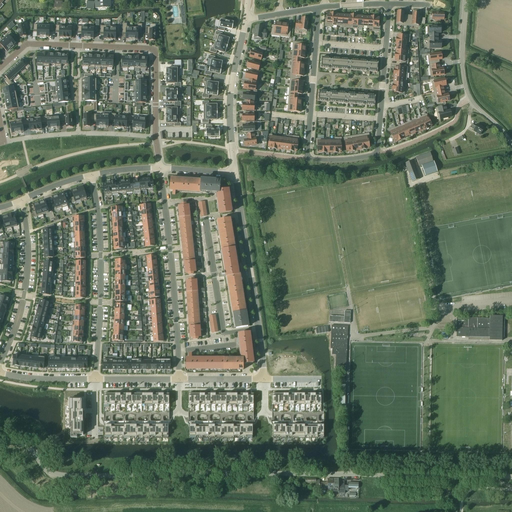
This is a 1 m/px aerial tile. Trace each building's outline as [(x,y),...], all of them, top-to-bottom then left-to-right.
[(94,0),(95,8),(111,7),(110,0),(94,0)] [(397,12),(396,25),(407,26),(408,16),(403,16),(403,12),(397,12)] [(443,15),(443,14),(436,13),(437,12),(432,12),(432,20),(435,20),(435,22),(440,22),(440,20),(443,20),(443,19),(444,19),(444,15),(443,15)] [(408,16),(407,26),(418,27),(419,14),(413,13),(412,16),(408,16)] [(301,22),(296,21),(295,31),(306,32),(308,19),(301,19),(301,22)] [(218,27),(217,31),(224,32),(224,28),(232,29),(233,22),(229,22),(229,20),(226,20),(225,21),(220,20),(219,27),(218,27)] [(23,24),(17,26),(18,30),(18,34),(19,34),(20,38),(26,36),(25,30),(28,29),(27,22),(23,23),(23,24)] [(122,23),(122,33),(126,34),(125,40),(128,40),(128,41),(132,41),(132,27),(127,26),(127,24),(122,23)] [(280,36),(282,23),(278,23),(278,24),(275,23),(275,26),(272,26),(271,35),(280,36)] [(287,28),(288,25),(285,25),(285,24),(282,23),(280,36),(289,37),(290,28),(287,28)] [(132,27),(132,41),(135,41),(135,40),(137,40),(138,34),(141,34),(142,24),(137,24),(137,27),(132,27)] [(33,25),(33,30),(37,31),(37,37),(39,37),(39,38),(43,38),(43,26),(43,25),(33,25)] [(43,26),(43,38),(46,38),(46,37),(49,37),(49,31),(53,31),(53,25),(48,25),(48,26),(43,26)] [(56,25),(55,31),(59,31),(59,38),(61,38),(61,39),(65,39),(66,26),(56,25)] [(66,26),(65,39),(68,39),(68,38),(71,38),(71,32),(75,32),(75,26),(66,26)] [(84,40),(87,40),(88,28),(82,28),(82,26),(78,26),(77,32),(81,32),(81,39),(84,39),(84,40)] [(100,26),(100,33),(103,33),(103,39),(106,40),(109,41),(110,26),(100,26)] [(110,26),(109,41),(112,41),(112,40),(115,40),(115,34),(119,34),(119,27),(110,26)] [(88,27),(87,40),(90,40),(90,39),(93,39),(93,33),(97,33),(97,27),(88,27)] [(145,27),(145,34),(149,34),(149,41),(155,41),(155,37),(156,37),(156,34),(155,33),(155,28),(145,27)] [(253,30),(252,34),(255,35),(254,38),(254,39),(260,40),(261,39),(261,38),(265,39),(266,31),(262,31),(262,27),(256,27),(255,30),(253,30)] [(427,38),(437,38),(437,33),(440,33),(440,27),(427,27),(427,38)] [(10,32),(3,39),(12,48),(14,46),(13,46),(15,44),(11,39),(14,37),(10,32)] [(216,32),(215,35),(218,36),(216,43),(226,46),(229,39),(221,36),(222,34),(216,32)] [(440,42),(437,42),(437,38),(427,38),(428,49),(441,49),(440,42)] [(9,51),(12,48),(4,39),(0,42),(0,49),(2,47),(6,52),(8,50),(9,51)] [(302,46),(302,43),(293,42),(292,52),(305,53),(306,49),(305,49),(305,46),(302,46)] [(211,49),(210,52),(216,54),(217,51),(224,53),(226,46),(216,43),(214,50),(211,49)] [(262,51),(255,49),(254,52),(251,51),(249,57),(260,61),(262,54),(262,51)] [(304,59),(304,56),(305,56),(305,53),(292,52),(291,61),(301,61),(301,58),(304,59)] [(429,66),(439,65),(438,60),(441,60),(440,53),(428,55),(429,66)] [(208,56),(208,60),(211,60),(210,66),(220,68),(222,62),(214,60),(215,57),(208,56)] [(491,64),(472,56),(470,61),(489,69),(491,64)] [(333,58),(329,57),(329,58),(321,58),(321,62),(321,64),(320,68),(328,69),(328,72),(332,72),(332,69),(339,70),(340,59),(333,58)] [(351,70),(358,71),(359,61),(351,60),(351,59),(348,59),(348,60),(340,59),(339,70),(347,70),(347,73),(350,73),(351,70)] [(259,64),(260,62),(252,60),(252,62),(248,62),(247,68),(258,71),(259,65),(259,64)] [(377,68),(377,66),(378,62),(370,61),(366,60),(366,61),(359,61),(358,71),(365,72),(365,75),(369,75),(369,72),(377,73),(377,68)] [(16,66),(12,69),(17,74),(25,67),(27,70),(30,67),(25,62),(23,64),(20,61),(18,64),(15,65),(16,66)] [(291,69),(304,71),(304,67),(303,67),(304,64),(300,64),(301,61),(291,61),(291,69)] [(431,77),(443,75),(442,69),(439,69),(439,65),(429,66),(431,77)] [(174,69),(166,69),(166,76),(177,76),(177,69),(180,69),(180,66),(174,66),(174,69)] [(205,71),(204,75),(211,76),(211,73),(220,74),(221,68),(220,68),(210,66),(209,72),(205,71)] [(5,82),(4,83),(7,88),(9,86),(12,84),(10,82),(15,78),(14,77),(17,74),(12,69),(11,68),(9,70),(9,71),(4,76),(7,79),(4,81),(5,82)] [(290,78),(299,79),(299,76),(303,77),(303,74),(304,74),(304,71),(291,69),(290,78)] [(257,81),(259,72),(250,70),(249,73),(246,72),(245,78),(257,81)] [(177,76),(166,76),(166,84),(174,84),(174,87),(180,87),(180,83),(177,83),(177,76)] [(204,78),(203,82),(207,83),(206,89),(217,90),(218,83),(210,83),(210,79),(204,78)] [(299,79),(290,78),(289,87),(302,88),(303,85),(302,85),(302,82),(299,82),(299,79)] [(434,93),(443,91),(442,86),(445,86),(444,79),(432,82),(434,93)] [(256,91),(257,82),(248,80),(247,83),(244,83),(243,89),(256,91)] [(174,90),(166,90),(166,96),(177,96),(177,90),(180,90),(180,87),(174,87),(174,90)] [(302,92),(302,88),(289,87),(289,96),(298,97),(298,94),(301,95),(301,92),(302,92)] [(202,94),(202,98),(208,99),(208,95),(217,96),(218,90),(217,90),(206,89),(206,94),(202,94)] [(326,92),(318,91),(318,95),(318,97),(318,101),(325,102),(325,103),(329,103),(329,102),(337,103),(337,92),(330,92),(330,89),(326,89),(326,92)] [(345,90),(345,93),(337,92),(337,103),(344,103),(344,104),(348,104),(355,104),(356,94),(349,93),(349,90),(345,90)] [(255,101),(256,92),(247,91),(246,94),(243,93),(242,100),(255,101)] [(434,93),(436,104),(449,101),(447,95),(444,95),(443,91),(434,93)] [(364,92),(364,95),(356,94),(355,104),(363,105),(363,106),(367,106),(367,105),(374,106),(375,102),(374,102),(374,100),(375,100),(375,95),(367,95),(368,92),(364,92)] [(177,96),(166,96),(166,102),(174,102),(174,106),(180,106),(180,102),(177,102),(177,96)] [(298,97),(289,96),(288,105),(301,106),(301,103),(300,103),(301,100),(298,100),(298,97)] [(242,111),(255,111),(255,102),(246,101),(246,104),(242,104),(242,111)] [(208,102),(202,102),(202,105),(206,105),(206,113),(216,113),(216,105),(208,105),(208,102)] [(174,109),(166,109),(166,116),(177,116),(177,109),(180,109),(180,106),(174,106),(174,109)] [(446,112),(445,107),(436,109),(438,120),(451,117),(449,111),(446,112)] [(242,121),(253,121),(254,115),(253,115),(253,112),(245,112),(245,115),(242,115),(242,121)] [(206,120),(202,120),(202,123),(208,123),(208,120),(216,120),(216,113),(206,113),(206,120)] [(102,115),(102,128),(105,128),(105,127),(108,127),(108,121),(111,121),(112,114),(111,114),(111,115),(102,115)] [(112,114),(111,121),(114,121),(114,128),(117,128),(117,129),(120,129),(121,116),(120,117),(115,117),(116,114),(112,114)] [(71,115),(62,116),(62,122),(65,122),(66,128),(72,128),(72,124),(73,124),(72,120),(71,115)] [(83,120),(82,120),(83,124),(84,127),(90,127),(90,121),(93,121),(93,115),(83,115),(83,120)] [(97,115),(93,115),(93,121),(96,121),(96,127),(99,127),(99,128),(102,128),(102,115),(102,116),(97,116),(97,115)] [(426,115),(421,117),(426,130),(429,128),(428,128),(431,126),(426,115)] [(52,116),(43,117),(44,123),(47,123),(48,129),(50,129),(50,130),(54,130),(52,116)] [(62,116),(52,116),(54,130),(57,129),(57,128),(59,128),(59,122),(62,122),(62,116)] [(121,116),(120,129),(123,129),(123,128),(126,128),(126,122),(129,122),(130,122),(130,116),(121,116)] [(138,130),(139,118),(134,118),(134,117),(130,116),(130,122),(133,123),(132,129),(135,129),(135,130),(138,130)] [(177,116),(166,116),(166,124),(174,124),(174,127),(180,127),(180,123),(177,123),(177,116)] [(43,117),(34,118),(36,131),(39,131),(39,130),(41,130),(41,124),(44,123),(43,117)] [(415,120),(420,131),(423,130),(423,131),(426,130),(421,117),(415,120)] [(25,118),(15,120),(18,134),(21,133),(23,132),(22,126),(26,126),(25,118)] [(25,118),(26,126),(29,125),(30,131),(32,131),(32,132),(36,131),(34,118),(25,120),(25,118)] [(10,124),(9,124),(10,127),(12,134),(14,134),(14,135),(18,134),(15,120),(15,122),(10,123),(10,124)] [(410,122),(415,133),(420,131),(415,120),(416,121),(411,123),(410,122)] [(246,125),(242,126),(243,132),(254,132),(254,131),(258,131),(257,122),(253,122),(246,122),(246,125)] [(405,124),(410,135),(415,133),(410,122),(405,124)] [(405,124),(400,126),(405,138),(410,135),(405,124)] [(469,128),(473,130),(473,131),(476,133),(476,132),(480,135),(484,129),(477,125),(475,127),(471,124),(469,128)] [(211,126),(205,126),(205,130),(206,130),(206,137),(211,137),(211,138),(215,138),(215,137),(219,137),(219,130),(211,130),(211,126)] [(394,127),(400,141),(402,140),(402,139),(405,138),(400,126),(395,128),(394,127)] [(397,142),(400,141),(394,127),(387,130),(390,137),(391,137),(394,142),(397,141),(397,142)] [(257,134),(246,135),(247,140),(244,140),(244,141),(243,142),(244,146),(245,147),(259,145),(257,134)] [(368,134),(361,135),(363,150),(366,149),(366,148),(369,148),(368,142),(369,142),(368,134)] [(355,136),(357,150),(360,149),(360,150),(363,150),(361,135),(355,136)] [(344,138),(346,152),(349,151),(349,152),(352,152),(350,137),(344,138)] [(429,153),(416,158),(419,167),(421,166),(425,176),(437,172),(434,162),(433,162),(429,153)] [(412,161),(405,164),(412,182),(419,179),(412,161)] [(145,179),(146,191),(146,190),(153,189),(152,180),(149,180),(149,179),(148,179),(148,178),(145,178),(145,179)] [(135,181),(132,182),(133,192),(133,191),(140,190),(140,191),(139,180),(138,180),(138,179),(135,179),(135,180),(134,180),(135,181)] [(170,179),(170,190),(177,191),(178,179),(170,179)] [(178,179),(177,191),(185,191),(186,180),(178,179)] [(125,181),(126,193),(133,192),(132,182),(129,182),(129,181),(128,181),(128,180),(125,180),(125,181)] [(186,180),(185,191),(192,192),(193,180),(186,180)] [(193,180),(192,192),(200,192),(201,180),(200,180),(200,181),(193,180)] [(201,180),(200,192),(207,192),(208,181),(201,180)] [(111,182),(110,183),(111,194),(119,194),(117,183),(115,183),(115,182),(114,182),(114,181),(111,182)] [(120,183),(117,183),(119,194),(126,193),(125,181),(124,181),(121,181),(120,182),(120,183)] [(208,181),(207,192),(215,193),(216,181),(208,181)] [(106,184),(103,185),(104,195),(111,194),(110,183),(110,182),(107,182),(107,183),(106,183),(106,184)] [(78,189),(77,189),(81,202),(87,201),(90,200),(87,193),(85,194),(82,187),(81,188),(81,187),(77,188),(78,189)] [(73,197),(70,198),(73,205),(81,202),(77,189),(76,189),(72,190),(72,191),(71,191),(73,197)] [(219,191),(216,191),(217,193),(217,199),(229,197),(228,190),(219,191)] [(58,195),(61,206),(62,208),(67,207),(67,204),(63,193),(62,194),(62,193),(59,194),(58,195)] [(53,197),(52,197),(55,208),(61,206),(58,195),(57,196),(57,195),(53,196),(53,197)] [(229,197),(217,199),(218,206),(230,205),(229,197)] [(39,203),(43,215),(48,213),(51,212),(49,207),(46,207),(44,201),(43,201),(39,202),(39,203)] [(204,202),(198,203),(200,217),(207,216),(204,202)] [(35,211),(32,212),(34,218),(43,215),(39,203),(38,203),(36,203),(34,204),(33,205),(35,211)] [(181,206),(178,207),(179,217),(184,263),(185,273),(188,273),(188,275),(192,275),(192,273),(195,272),(188,206),(185,206),(185,204),(181,204),(181,206)] [(230,205),(218,206),(219,214),(231,213),(230,205)] [(8,215),(8,216),(11,228),(11,227),(17,225),(13,214),(12,214),(8,215)] [(3,217),(2,217),(5,229),(11,228),(8,216),(7,216),(7,215),(3,217)] [(224,220),(217,221),(222,250),(225,273),(221,273),(221,274),(218,274),(219,278),(227,277),(233,314),(236,329),(248,327),(245,311),(239,274),(238,275),(234,249),(229,219),(224,220)] [(189,281),(186,281),(187,291),(189,327),(189,328),(190,328),(190,338),(193,338),(193,340),(197,339),(197,337),(200,337),(196,281),(193,281),(193,279),(189,279),(189,281)] [(0,301),(7,304),(8,302),(8,301),(8,300),(9,299),(0,296),(0,295),(0,301)] [(39,306),(49,309),(51,303),(40,300),(40,301),(40,302),(39,302),(40,302),(39,303),(39,304),(39,306)] [(37,311),(48,314),(49,309),(39,306),(38,306),(39,306),(38,307),(38,308),(38,309),(37,311)] [(36,316),(47,319),(48,314),(37,311),(37,313),(36,314),(36,315),(36,316)] [(329,316),(329,322),(350,323),(350,315),(350,311),(344,311),(344,317),(329,316)] [(215,315),(209,316),(211,333),(218,332),(215,315)] [(35,321),(35,322),(45,324),(47,319),(36,316),(35,318),(35,319),(35,320),(35,321)] [(489,341),(501,341),(502,317),(502,316),(489,316),(489,318),(456,318),(456,327),(456,331),(456,337),(468,337),(489,338),(489,340),(489,341)] [(33,327),(44,330),(45,324),(35,322),(34,322),(34,323),(34,324),(34,325),(33,326),(33,327)] [(345,373),(348,326),(331,325),(330,349),(332,349),(332,355),(336,355),(335,372),(345,373)] [(32,332),(41,334),(41,335),(42,335),(44,330),(33,327),(32,329),(33,329),(32,330),(32,331),(32,332)] [(31,337),(30,337),(33,338),(33,339),(36,340),(37,339),(39,340),(41,335),(41,334),(32,332),(31,334),(31,335),(31,336),(31,337),(30,337),(31,337)] [(249,333),(238,334),(239,342),(250,340),(249,333)] [(250,340),(239,342),(240,349),(251,348),(250,340)] [(251,348),(240,349),(241,357),(252,355),(251,348)] [(13,362),(12,366),(16,367),(17,366),(19,366),(20,355),(20,356),(13,355),(13,359),(13,363),(13,362)] [(252,355),(241,357),(242,360),(242,364),(243,364),(253,363),(252,355)] [(80,399),(69,399),(69,427),(69,429),(70,429),(70,435),(76,435),(83,435),(83,417),(84,417),(84,407),(84,399),(80,399)] [(315,479),(305,479),(305,483),(315,483),(315,491),(319,491),(319,490),(319,489),(328,489),(328,490),(328,491),(334,490),(334,485),(333,485),(332,479),(327,479),(327,483),(326,483),(319,483),(319,480),(315,481),(315,479)] [(333,479),(332,479),(333,485),(334,485),(334,490),(334,492),(338,492),(338,489),(343,490),(343,482),(339,482),(339,481),(338,481),(338,479),(333,479)]
